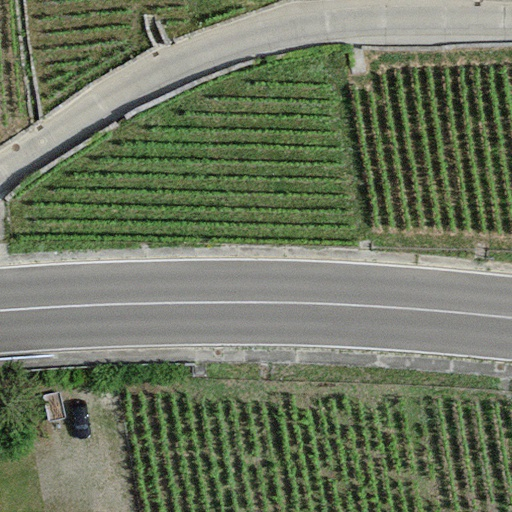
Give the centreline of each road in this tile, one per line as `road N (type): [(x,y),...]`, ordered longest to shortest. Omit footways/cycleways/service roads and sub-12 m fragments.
road 1 (track): [(0,174),(122,96),(243,38),(388,14),(511,18)]
road 2 (primary): [(0,311),(280,303),(511,317)]
